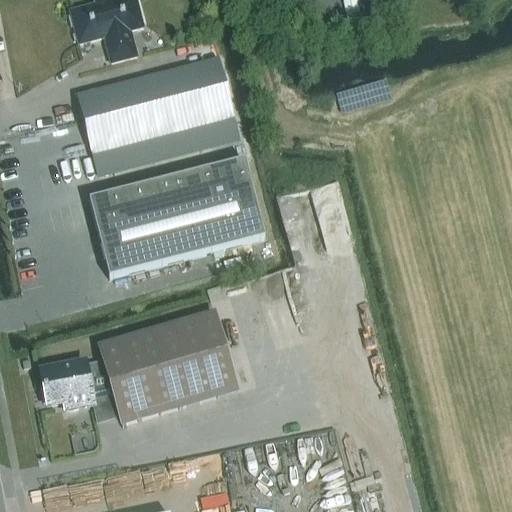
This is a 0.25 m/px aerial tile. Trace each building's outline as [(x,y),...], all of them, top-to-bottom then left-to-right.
[(130,34),(143,31),(134,0),(125,0),(70,14),(79,48),(104,41),(111,66),(136,60),(130,34)] [(191,71),(77,100),(92,158),(108,154),(114,177),(212,152),(191,71)] [(245,164),(89,204),(109,283),(265,243),(245,164)] [(214,318),(99,351),(103,366),(86,369),(85,367),(73,369),(72,366),(56,369),(57,372),(40,376),(47,409),(64,406),(65,414),(93,408),(91,396),(111,392),(122,428),(235,395),(214,318)] [(29,363),(22,364),(23,372),(31,371),(29,363)]
